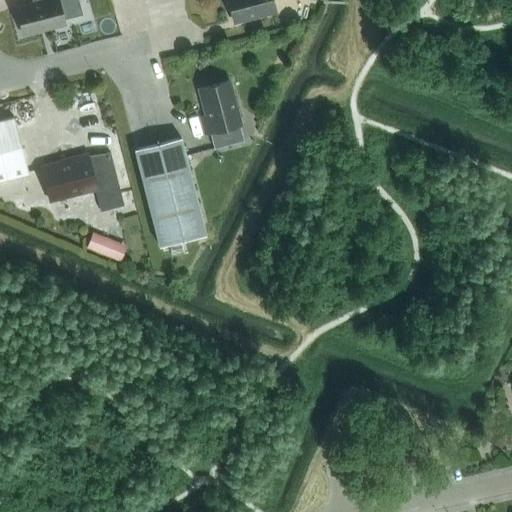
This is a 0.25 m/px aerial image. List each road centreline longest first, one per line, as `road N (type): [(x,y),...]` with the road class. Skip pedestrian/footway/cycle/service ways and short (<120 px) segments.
road 1 (unclassified): [(141,44),(0,81)]
road 2 (residential): [(378,511),(511,481)]
